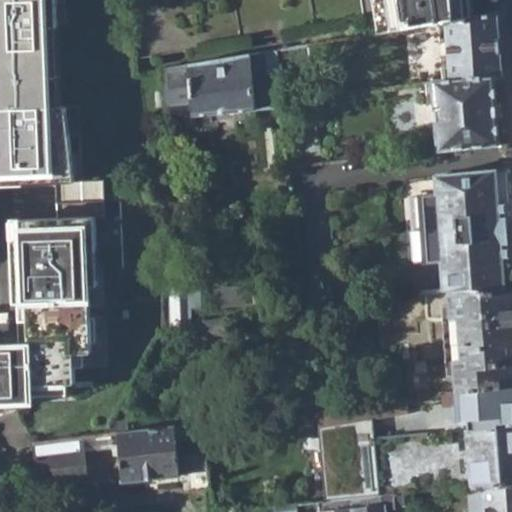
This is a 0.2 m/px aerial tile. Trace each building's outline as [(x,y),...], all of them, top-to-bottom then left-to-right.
[(55,200),(105,198),(104,177),(76,178),(67,132),(59,132),(58,105),(48,105),(45,25),(55,25),(53,0),(0,0),(0,174),(23,174),(23,181),(54,180),(55,200)] [(382,0),(386,31),(429,24),(447,21),(468,18),(467,0),(382,0)] [(447,21),(451,78),(494,74),(502,74),(498,13),(488,14),(468,18),(447,21)] [(58,105),(55,25),(45,25),(48,105),(58,105)] [(292,47),(297,80),(313,78),(308,44),(292,47)] [(267,51),(185,64),(161,68),(167,99),(167,114),(283,104),(279,70),(269,71),(267,51)] [(432,79),(438,148),(499,142),(494,74),(451,78),(432,79)] [(59,132),(67,132),(64,105),(58,105),(59,132)] [(311,162),(310,230),(330,230),(331,163),(311,162)] [(511,286),(511,214),(509,171),(437,177),(439,195),(425,196),(430,259),(444,257),(447,289),(450,289),(471,286),(511,286)] [(0,182),(23,181),(23,174),(0,174),(0,182)] [(430,259),(425,196),(411,198),(416,260),(430,259)] [(0,407),(32,406),(31,389),(76,387),(74,359),(93,358),(89,291),(88,256),(97,255),(95,214),(105,213),(105,198),(55,200),(56,215),(18,217),(21,300),(24,300),(25,343),(0,344),(0,407)] [(97,255),(88,256),(89,291),(99,290),(97,255)] [(511,385),(511,286),(471,286),(450,289),(459,389),(460,389),(511,385)] [(170,288),(173,322),(191,320),(192,319),(191,314),(190,310),(202,309),(200,291),(190,292),(189,287),(170,288)] [(245,303),(242,288),(216,291),(219,306),(245,303)] [(438,391),(459,389),(450,289),(447,289),(372,298),(377,347),(402,345),(407,397),(438,394),(438,391)] [(467,429),(472,485),(481,485),(511,480),(511,385),(460,389),(461,403),(456,404),(458,420),(469,419),(470,429),(467,429)] [(117,432),(122,481),(181,476),(181,473),(207,471),(203,438),(178,441),(177,430),(192,428),(191,422),(117,432)] [(37,482),(69,493),(78,491),(83,481),(87,480),(82,436),(32,444),(37,482)] [(511,511),(511,480),(481,485),(483,511),(511,511)] [(404,492),(316,500),(317,511),(387,511),(386,506),(392,505),(392,508),(401,507),(401,503),(405,504),(404,492)] [(295,511),(295,503),(257,507),(257,511),(295,511)]
